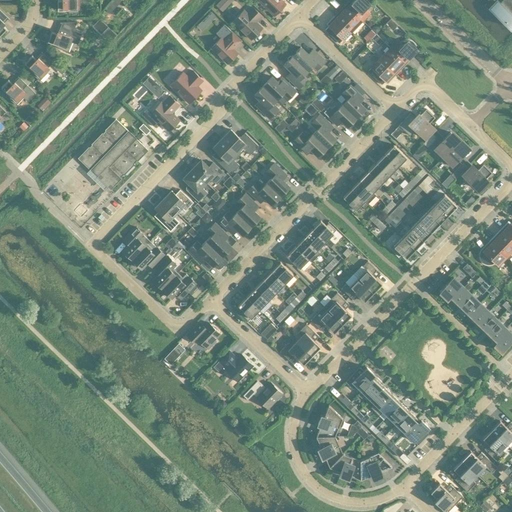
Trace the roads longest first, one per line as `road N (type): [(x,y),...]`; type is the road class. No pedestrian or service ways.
road 1 (residential): [(209,301),(177,331),(90,245),(299,18)]
road 2 (residential): [(511,183),(307,392)]
road 3 (residential): [(209,301),(396,109)]
road 4 (residential): [(307,392),(292,445),(316,487),(357,503),(404,486)]
road 5 (residential): [(404,486),(511,374)]
road 6 (residential): [(307,392),(209,301)]
road 7 (residential): [(396,109),(299,18)]
road 8 (tertiary): [(509,84),(420,0)]
